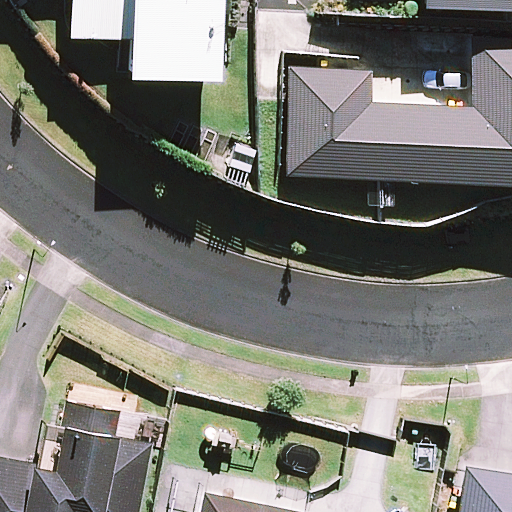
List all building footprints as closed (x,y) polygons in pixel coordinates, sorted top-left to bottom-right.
[(66,0),(66,27),(125,29),(123,70),(214,73),(217,0),(66,0)] [(468,108),(366,102),(368,70),(288,66),(282,174),(511,187),(511,41),(472,39),(468,108)] [(114,403),(68,394),(56,461),(0,450),(0,511),(129,511),(143,436),(109,430),(114,403)] [(511,511),(511,470),(464,467),(460,511),(511,511)] [(312,511),(313,507),(205,487),(200,511),(312,511)]
